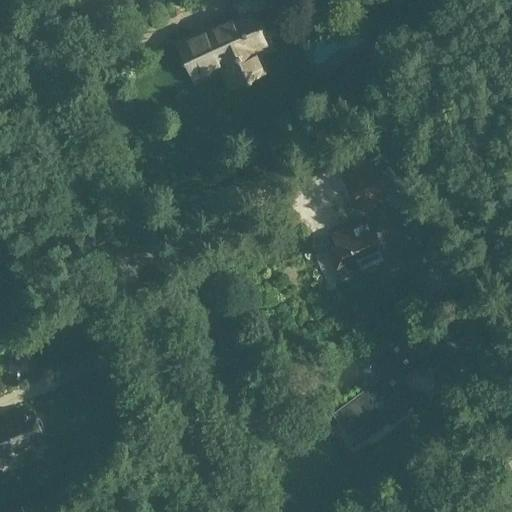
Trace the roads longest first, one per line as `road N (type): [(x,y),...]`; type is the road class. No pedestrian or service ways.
road 1 (tertiary): [(233,511),(0,3)]
road 2 (track): [(81,511),(151,459),(202,436)]
road 3 (unclassified): [(426,511),(511,412)]
